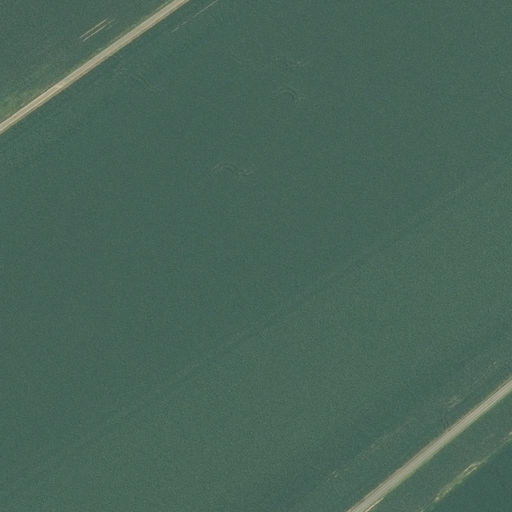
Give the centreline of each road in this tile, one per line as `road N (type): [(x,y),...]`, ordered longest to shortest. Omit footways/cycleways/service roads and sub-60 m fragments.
road 1 (track): [(0,127),(180,0)]
road 2 (track): [(356,511),(511,383)]
